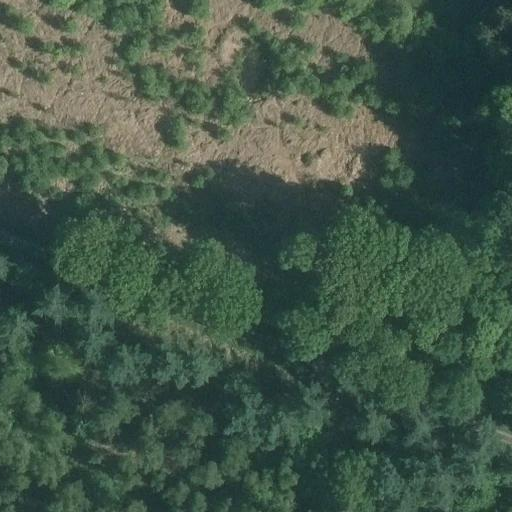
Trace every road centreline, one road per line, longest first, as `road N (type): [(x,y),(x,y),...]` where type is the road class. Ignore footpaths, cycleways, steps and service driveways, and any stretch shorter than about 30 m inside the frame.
road 1 (track): [(0,251),(388,405)]
road 2 (track): [(388,405),(511,453)]
